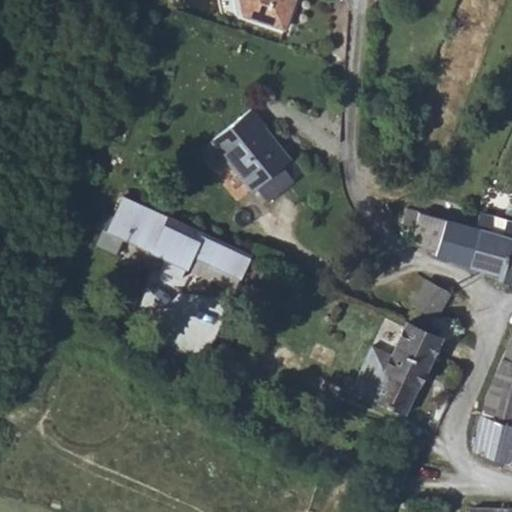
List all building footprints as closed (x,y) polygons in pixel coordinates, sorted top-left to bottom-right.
[(248,0),(255,21),(295,34),(306,0),(305,0),(248,0)] [(247,115),(207,148),(247,192),(253,187),(282,162),(285,160),(247,115)] [(253,187),(268,204),(297,179),(282,162),(253,187)] [(251,252),(124,192),(108,228),(164,258),(159,271),(180,279),(190,254),(240,275),(251,252)] [(414,225),(411,242),(437,249),(435,254),(467,264),(477,228),(404,207),(400,220),(414,225)] [(467,264),(488,270),(500,274),(499,279),(511,283),(511,280),(511,220),(481,212),(477,228),(467,264)] [(257,264),(243,298),(275,310),(288,277),(257,264)] [(486,275),(499,279),(500,274),(488,270),(486,275)] [(404,312),(405,321),(406,321),(437,335),(443,322),(435,316),(449,293),(421,278),(408,305),(410,307),(404,312)] [(437,335),(406,321),(391,355),(371,346),(353,387),(404,411),(439,336),(437,335)] [(511,330),(502,356),(511,359),(511,330)] [(511,359),(502,356),(484,396),(475,448),(511,460),(511,359)]
